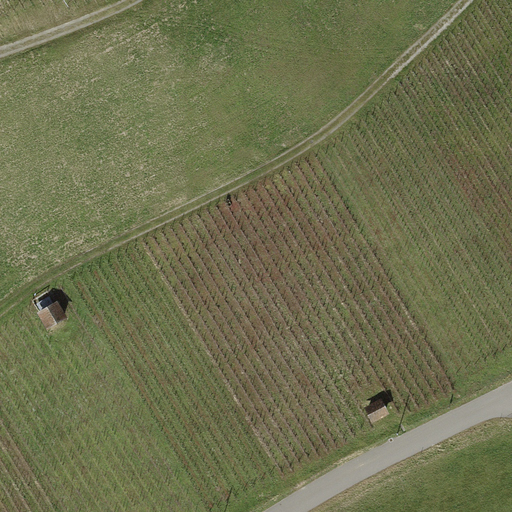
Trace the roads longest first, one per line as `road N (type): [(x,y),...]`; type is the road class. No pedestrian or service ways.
road 1 (track): [(466,0),(353,115),(37,283),(0,314)]
road 2 (unclassified): [(293,511),(347,475),(511,395)]
road 3 (track): [(129,0),(0,50)]
